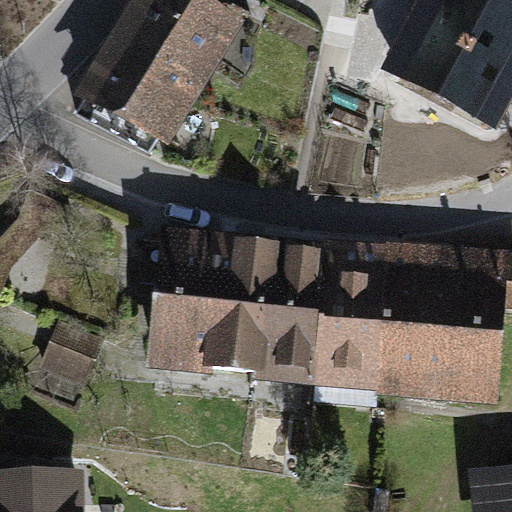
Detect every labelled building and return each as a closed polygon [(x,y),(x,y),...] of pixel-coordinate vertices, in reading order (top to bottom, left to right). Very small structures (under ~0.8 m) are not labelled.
[(185,0),(145,0),(122,39),(201,87),(236,31),(185,0)] [(511,0),(426,0),(411,29),(507,80),(511,71),(511,0)] [(507,80),(411,29),(393,63),(489,114),(507,80)] [(201,87),(122,39),(86,99),(169,147),(201,87)] [(31,194),(21,218),(45,229),(66,237),(76,213),(31,194)] [(0,241),(0,266),(7,270),(45,229),(21,218),(0,241)] [(248,377),(261,231),(155,221),(141,367),(248,377)] [(310,385),(322,236),(261,231),(248,377),(310,385)] [(369,390),(383,240),(322,236),(310,385),(369,390)] [(453,401),(464,244),(383,240),(369,390),(453,401)] [(511,247),(464,244),(453,401),(495,405),(501,305),(511,305),(511,247)] [(91,360),(50,344),(39,371),(80,387),(91,360)] [(511,511),(511,467),(467,473),(471,511),(511,511)] [(77,511),(76,479),(0,481),(0,511),(77,511)]
